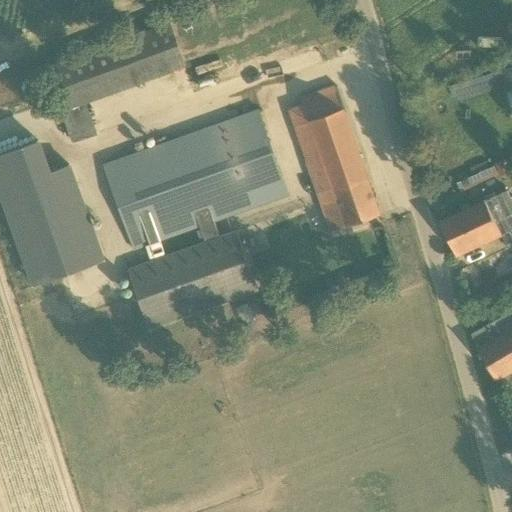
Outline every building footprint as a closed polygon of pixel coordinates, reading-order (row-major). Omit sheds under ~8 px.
[(75,142),(98,133),(92,116),(87,105),(187,66),(170,23),(48,70),(69,124),(75,142)] [(335,187),(349,226),(381,214),(336,85),(302,96),(304,102),(289,108),(297,129),(319,193),(335,187)] [(134,250),(146,246),(151,259),(165,254),(161,241),(199,228),(204,243),(128,270),(149,330),(257,292),(236,232),(218,237),(213,222),(254,208),(249,191),(285,179),(260,110),(104,165),(134,250)] [(50,173),(39,142),(0,155),(0,202),(31,288),(104,261),(70,166),(50,173)] [(496,165),(468,178),(472,187),(501,175),(500,173),(496,165)] [(463,211),(460,212),(442,221),(458,255),(500,236),(502,235),(508,248),(511,246),(511,200),(509,193),(507,190),(471,206),(470,204),(462,208),(463,211)] [(511,311),(495,322),(494,321),(472,334),(479,347),(478,348),(497,381),(511,371),(511,311)]
